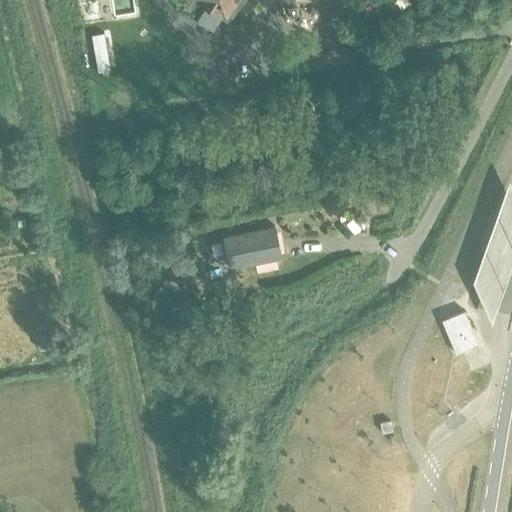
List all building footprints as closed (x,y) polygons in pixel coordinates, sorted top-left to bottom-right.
[(135,0),(115,0),(117,16),(136,14),(135,0)] [(199,0),(225,17),(227,14),(228,15),(229,14),(231,14),(240,0),(199,0)] [(103,32),(91,34),(97,71),(109,69),(103,32)] [(511,190),(505,175),(468,276),(488,318),(511,251),(511,190)] [(223,235),(229,265),(279,255),(273,225),(223,235)] [(451,321),(466,358),(479,353),(463,316),(451,321)]
